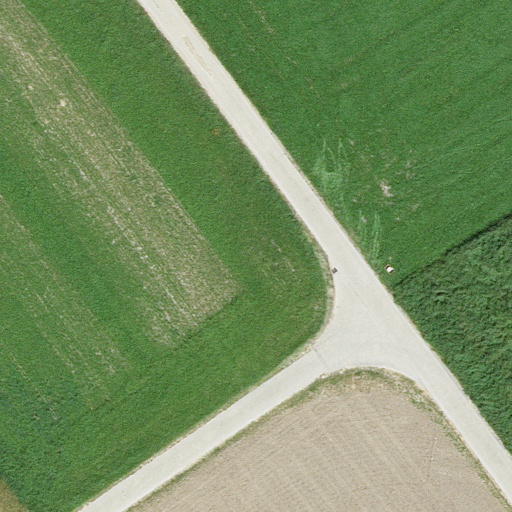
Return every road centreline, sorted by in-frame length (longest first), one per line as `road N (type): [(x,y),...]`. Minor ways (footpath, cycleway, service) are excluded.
road 1 (track): [(511,488),(145,0)]
road 2 (track): [(97,511),(381,314)]
